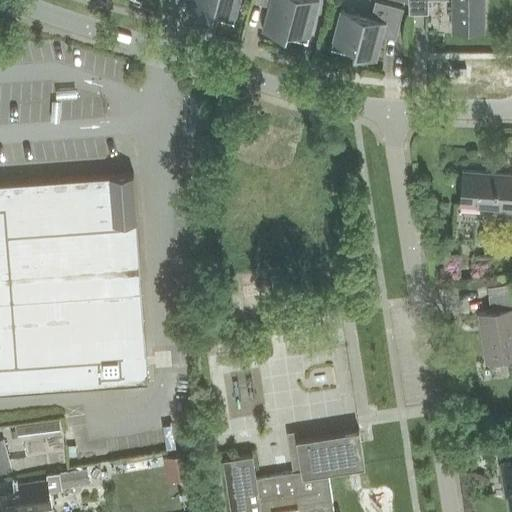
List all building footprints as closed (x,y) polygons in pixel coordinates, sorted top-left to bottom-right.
[(232,21),(238,0),(189,0),(187,9),(232,21)] [(306,41),(317,0),(269,0),(261,29),(306,41)] [(396,32),(403,8),(374,0),(370,17),(340,9),(330,47),(375,59),(383,29),(396,32)] [(484,11),(484,0),(407,0),(408,2),(408,11),(426,11),(425,0),(452,0),(452,11),(452,28),(484,28),(484,11)] [(511,219),(511,174),(463,170),(461,204),(499,207),(498,218),(511,219)] [(0,391),(149,381),(132,173),(0,182),(0,391)] [(328,225),(306,228),(298,182),(251,190),(257,223),(221,229),(236,316),(278,309),(287,359),(360,346),(350,287),(338,289),(328,225)] [(511,290),(489,295),(492,310),(476,313),(485,362),(511,357),(511,290)] [(18,440),(60,434),(59,421),(16,427),(18,440)] [(230,511),(334,511),(328,471),(365,465),(359,430),(297,439),(296,430),(288,431),(294,472),(257,478),(253,454),(223,459),(230,511)] [(0,469),(9,467),(3,439),(0,440),(0,469)] [(189,451),(162,456),(167,481),(193,476),(189,451)] [(511,511),(511,460),(501,463),(505,490),(508,490),(511,511)] [(0,511),(27,511),(28,510),(51,507),(49,492),(62,490),(61,485),(87,481),(85,469),(45,475),(46,478),(17,483),(19,492),(13,493),(13,491),(0,493),(0,511)]
